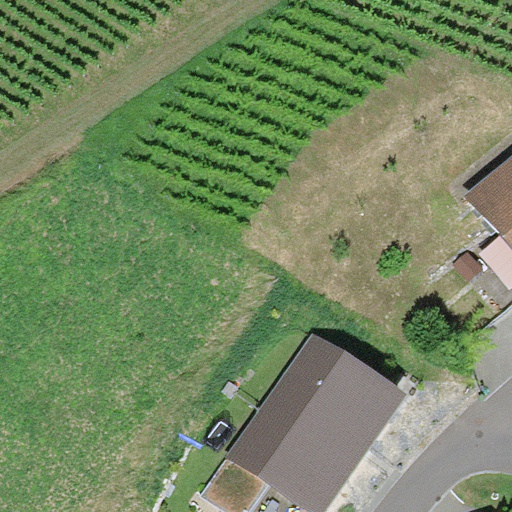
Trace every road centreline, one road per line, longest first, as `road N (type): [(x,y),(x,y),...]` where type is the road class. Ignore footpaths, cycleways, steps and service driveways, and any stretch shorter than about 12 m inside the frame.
road 1 (track): [(0,187),(259,0)]
road 2 (residential): [(396,511),(495,420)]
